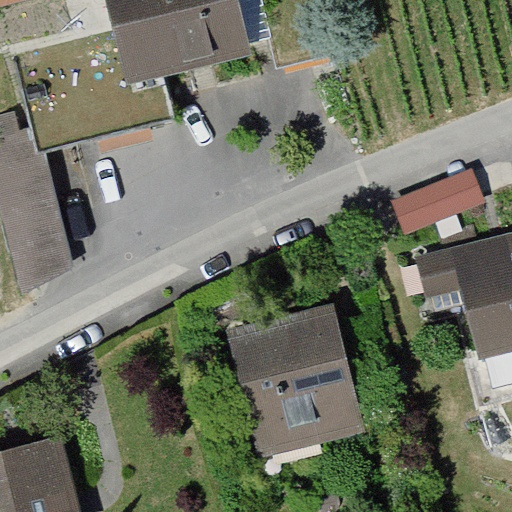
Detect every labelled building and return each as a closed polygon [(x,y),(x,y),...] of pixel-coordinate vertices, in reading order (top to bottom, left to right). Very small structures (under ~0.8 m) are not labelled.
[(230,0),(93,0),(105,52),(3,74),(25,169),(172,136),(160,82),(244,63),(230,0)] [(466,185),(391,219),(403,245),(478,211),(466,185)] [(511,363),(511,242),(411,266),(422,311),(457,303),(472,372),(511,363)] [(331,321),(222,347),(253,471),(361,444),(331,321)] [(75,511),(61,450),(0,464),(0,511),(75,511)]
